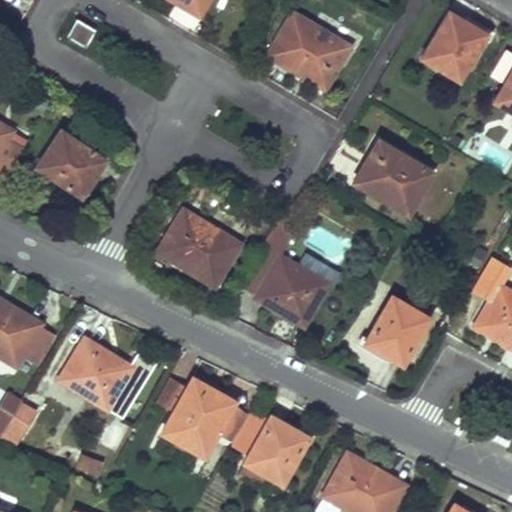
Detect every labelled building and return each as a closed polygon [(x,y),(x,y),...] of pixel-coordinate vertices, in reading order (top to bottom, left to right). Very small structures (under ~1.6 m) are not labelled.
[(206,0),(183,0),(181,5),(198,15),(206,0)] [(447,11),(420,57),(458,79),(476,48),(453,35),(462,20),(447,11)] [(291,12),(266,55),(302,76),(305,71),(327,84),(349,46),(291,12)] [(66,36),(84,47),(94,30),(76,19),(66,36)] [(485,34),(462,20),(453,35),(476,48),(485,34)] [(511,69),(493,101),(511,112),(511,69)] [(305,71),(302,76),(324,89),(327,84),(305,71)] [(0,149),(7,137),(11,130),(0,123),(0,149)] [(104,159),(59,129),(35,165),(66,185),(81,163),(95,173),(104,159)] [(0,149),(0,178),(2,180),(22,146),(7,137),(0,149)] [(377,139),(362,165),(367,168),(382,142),(377,139)] [(352,181),(407,213),(431,171),(382,142),(367,168),(362,165),(352,181)] [(81,163),(66,185),(80,195),(95,173),(81,163)] [(204,221),(182,208),(178,213),(201,227),(204,221)] [(201,227),(178,213),(156,251),(213,286),(239,243),(204,221),(201,227)] [(292,224),(280,216),(276,222),(293,232),(296,227),(292,224)] [(287,316),(302,325),(327,282),(279,254),(293,232),(276,222),(238,285),(255,294),(255,295),(256,293),(289,312),(287,316)] [(491,330),(511,342),(511,291),(498,283),(473,325),(489,334),(491,330)] [(255,295),(255,294),(254,297),(287,316),(289,312),(256,293),(255,295)] [(387,355),(402,363),(428,317),(390,295),(372,327),(396,340),(387,355)] [(0,298),(0,356),(15,366),(22,355),(40,325),(41,323),(0,298)] [(40,325),(22,355),(35,363),(53,333),(40,325)] [(312,357),(322,334),(300,325),(290,348),(312,357)] [(396,340),(372,327),(364,341),(387,355),(396,340)] [(489,334),(511,348),(511,342),(491,330),(489,334)] [(116,357),(83,337),(81,341),(114,361),(116,357)] [(58,379),(106,408),(132,366),(116,357),(114,361),(81,341),(58,379)] [(218,391),(192,376),(189,381),(215,396),(218,391)] [(158,399),(174,408),(185,387),(169,378),(158,399)] [(215,396),(189,381),(185,387),(174,408),(161,430),(203,455),(217,431),(232,439),(246,415),(231,406),(234,400),(218,391),(215,396)] [(0,434),(3,430),(5,426),(20,402),(20,401),(5,392),(0,400),(0,434)] [(20,402),(5,426),(20,435),(34,411),(20,402)] [(248,412),(246,415),(232,439),(230,443),(248,452),(243,461),(244,461),(236,474),(273,496),(280,482),(281,483),(308,436),(270,414),(266,421),(248,412)] [(5,426),(3,430),(17,439),(20,435),(5,426)] [(340,505),(352,511),(388,511),(401,490),(365,469),(368,464),(346,451),(322,494),(322,495),(340,505)] [(76,468),(100,474),(104,459),(80,452),(76,468)] [(365,469),(401,490),(404,485),(368,464),(365,469)] [(455,505),(467,511),(471,511),(478,501),(463,492),(455,505)] [(322,495),(314,509),(320,511),(336,511),(340,505),(322,495)] [(0,502),(0,511),(2,511),(12,511),(14,508),(0,502)] [(452,503),(446,511),(467,511),(455,505),(452,503)]
